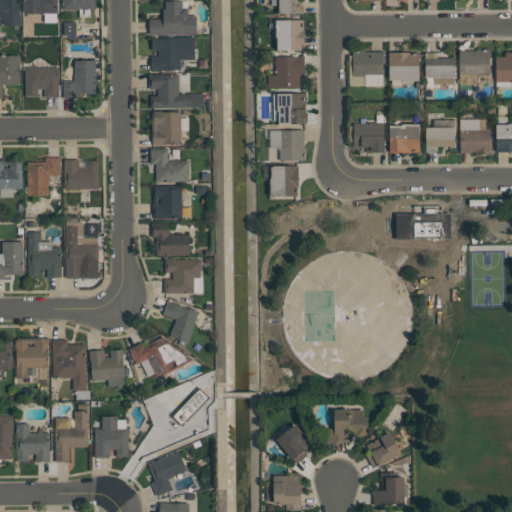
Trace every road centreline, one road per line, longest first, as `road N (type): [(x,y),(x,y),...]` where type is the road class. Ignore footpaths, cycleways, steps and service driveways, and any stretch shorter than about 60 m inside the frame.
road 1 (residential): [(116,0),(117,304)]
road 2 (residential): [(331,0),(332,153),(346,178)]
road 3 (residential): [(332,24),(511,24)]
road 4 (residential): [(346,178),(511,179)]
